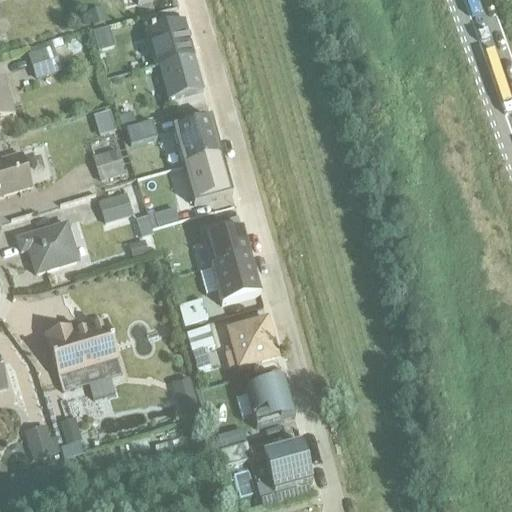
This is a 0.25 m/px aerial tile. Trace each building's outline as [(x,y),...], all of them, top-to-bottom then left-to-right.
[(148,33),(157,65),(189,55),(180,23),(148,33)] [(93,32),(99,51),(114,47),(109,28),(93,32)] [(28,53),(34,77),(69,68),(63,44),(28,53)] [(157,65),(167,99),(199,90),(189,55),(157,65)] [(8,76),(0,77),(0,122),(20,117),(8,76)] [(108,115),(95,118),(101,137),(113,133),(108,115)] [(177,131),(186,165),(218,156),(209,122),(177,131)] [(151,126),(126,132),(130,146),(155,139),(151,126)] [(118,154),(94,160),(99,179),(123,173),(118,154)] [(186,165),(197,200),(228,191),(218,156),(186,165)] [(25,157),(0,164),(0,197),(34,187),(25,157)] [(102,207),(107,224),(131,217),(127,200),(102,207)] [(174,210),(150,217),(153,230),(177,224),(174,210)] [(68,226),(15,241),(20,257),(29,254),(35,277),(79,264),(68,226)] [(244,230),(209,240),(217,266),(252,256),(244,230)] [(263,293),(252,256),(217,266),(212,267),(224,305),(263,293)] [(179,310),(184,327),(206,321),(201,304),(179,310)] [(268,320),(227,330),(237,371),(278,361),(268,320)] [(214,324),(217,344),(227,342),(224,322),(214,324)] [(72,327),(44,336),(61,395),(123,377),(108,324),(74,333),(72,327)] [(209,325),(185,331),(191,352),(214,346),(209,325)] [(193,368),(209,373),(214,356),(198,351),(193,368)] [(192,379),(172,382),(177,412),(197,409),(192,379)] [(250,389),(261,428),(294,419),(284,381),(250,389)] [(72,416),(56,422),(65,444),(81,438),(72,416)] [(34,464),(57,457),(45,424),(23,431),(34,464)] [(224,450),(245,445),(241,429),(219,435),(224,450)] [(302,444),(263,455),(273,490),(312,480),(302,444)]
